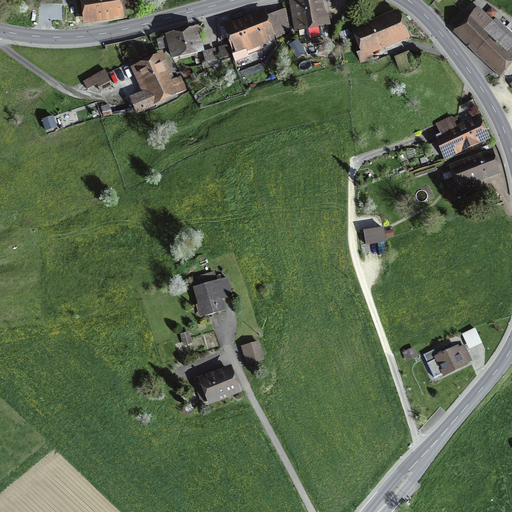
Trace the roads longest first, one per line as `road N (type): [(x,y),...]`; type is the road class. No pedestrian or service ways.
road 1 (secondary): [(233,0),(81,36),(0,30)]
road 2 (secondary): [(376,511),(511,347)]
road 3 (secondary): [(511,151),(469,70),(410,0)]
